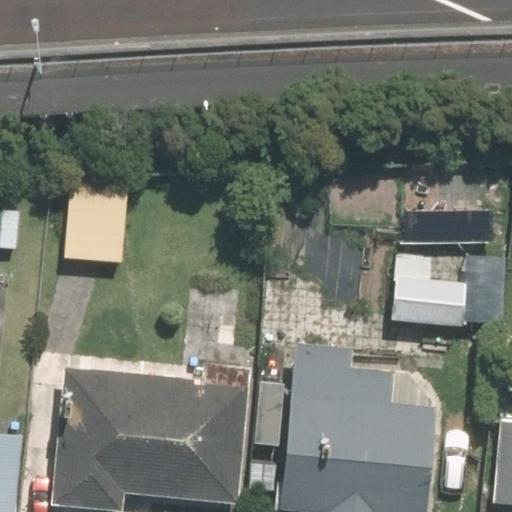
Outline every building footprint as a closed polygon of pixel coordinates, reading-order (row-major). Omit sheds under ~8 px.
[(70,178),(63,256),(121,262),(128,183),(70,178)] [(0,207),(0,245),(14,246),(17,209),(0,207)] [(468,266),(391,259),(386,317),(463,324),(468,266)] [(487,336),(441,334),(433,488),(479,490),(487,336)] [(424,511),(436,402),(390,398),(393,367),(349,363),(350,346),(297,340),(281,504),(321,508),(320,511),(424,511)] [(66,364),(52,500),(124,507),(125,488),(236,499),(247,366),(204,361),(202,377),(66,364)] [(511,413),(501,412),(494,499),(511,501),(511,413)] [(0,511),(14,511),(22,433),(0,430),(0,511)]
